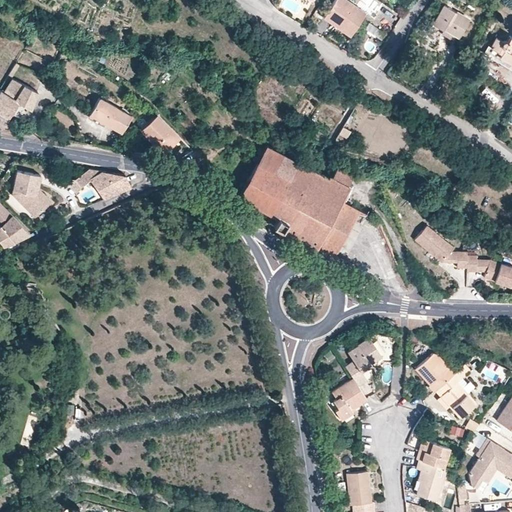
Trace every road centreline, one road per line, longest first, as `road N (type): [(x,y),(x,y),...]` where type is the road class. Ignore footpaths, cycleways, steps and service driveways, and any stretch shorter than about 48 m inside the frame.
road 1 (residential): [(0,258),(185,175)]
road 2 (tertiary): [(185,175),(0,143)]
road 3 (residential): [(372,76),(511,157)]
road 4 (residential): [(247,1),(372,76)]
road 5 (tertiary): [(511,307),(381,301)]
road 6 (tertiary): [(292,387),(311,511)]
